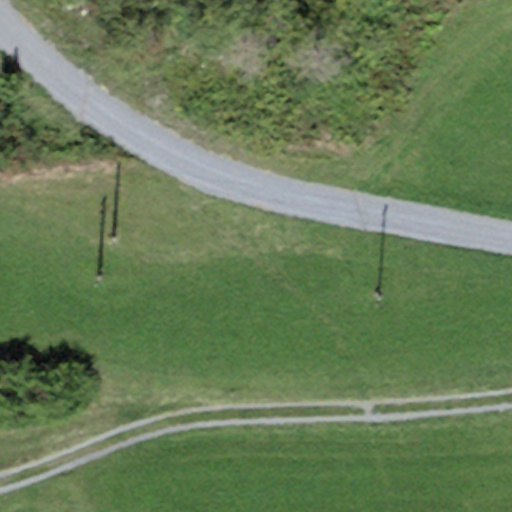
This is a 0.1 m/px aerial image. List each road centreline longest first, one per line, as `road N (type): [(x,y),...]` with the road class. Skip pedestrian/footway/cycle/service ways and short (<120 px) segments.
road 1 (track): [(1,0),(148,119),(303,172),(511,216)]
road 2 (track): [(0,472),(190,418),(511,399)]
